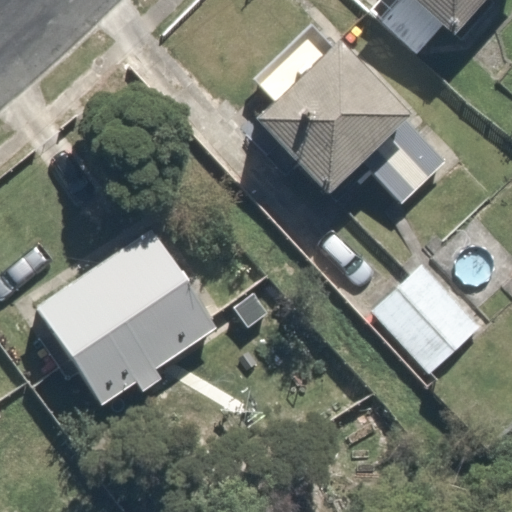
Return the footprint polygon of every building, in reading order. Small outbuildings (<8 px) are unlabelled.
[(498,0),(420,0),(457,39),(498,0)] [(451,154),(351,48),(327,71),(298,39),(255,79),(270,96),(246,119),(338,217),(378,180),(399,203),(451,154)] [(164,226),(33,308),(102,419),(234,338),(164,226)] [(492,327),(428,260),(367,320),(431,386),(492,327)] [(45,484),(17,511),(69,511),(71,510),(45,484)]
